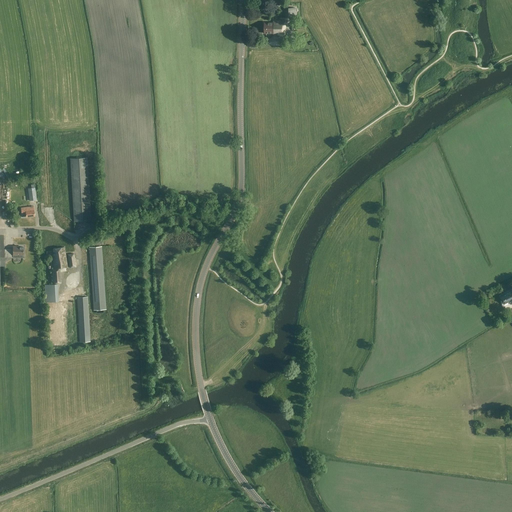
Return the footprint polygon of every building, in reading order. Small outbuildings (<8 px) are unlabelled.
[(295,8),(285,8),(285,17),(295,17),(295,8)] [(285,35),(285,21),(273,21),(273,22),(264,22),(264,33),(278,33),(278,35),(285,35)] [(51,193),(47,145),(39,146),(42,193),(51,193)] [(74,222),(91,220),(87,157),(70,159),(74,222)] [(26,217),(34,216),(33,206),(21,208),(22,214),(26,213),(26,217)] [(111,244),(122,241),(119,231),(106,235),(107,240),(109,239),(111,244)] [(0,257),(5,257),(13,257),(23,257),(23,247),(18,247),(18,246),(13,246),(13,249),(0,249),(0,257)] [(94,310),(106,309),(101,246),(89,247),(94,310)] [(61,282),(60,280),(59,269),(67,267),(64,247),(53,249),(54,254),(52,255),(54,269),(50,269),(52,283),(61,282)] [(70,267),(76,267),(74,254),(68,254),(70,267)] [(511,289),(500,296),(504,304),(511,299),(511,289)] [(80,342),(90,342),(87,296),(77,297),(80,342)] [(49,344),(66,343),(64,301),(47,302),(49,344)]
